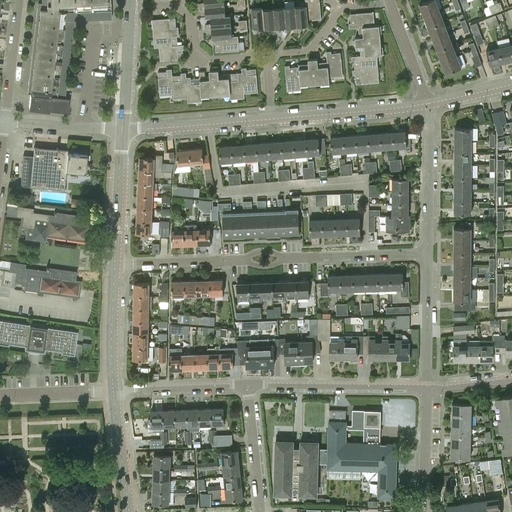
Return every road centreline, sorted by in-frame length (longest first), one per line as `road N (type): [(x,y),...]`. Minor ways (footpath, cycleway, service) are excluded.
road 1 (residential): [(425,255),(113,266)]
road 2 (residential): [(247,385),(426,387)]
road 3 (residential): [(128,6),(173,4),(211,60),(253,56),(267,66)]
road 4 (residential): [(428,103),(270,118)]
road 5 (residential): [(425,255),(428,103)]
road 6 (residential): [(270,118),(122,132)]
road 7 (residential): [(112,390),(247,385)]
road 8 (residential): [(113,266),(122,132)]
road 9 (residential): [(426,387),(425,255)]
road 10 (residential): [(259,511),(247,385)]
road 11 (residential): [(122,132),(128,6)]
road 12 (residential): [(423,511),(426,387)]
road 13 (residential): [(112,390),(113,266)]
road 14 (residential): [(19,0),(6,122)]
road 15 (residential): [(128,511),(112,390)]
